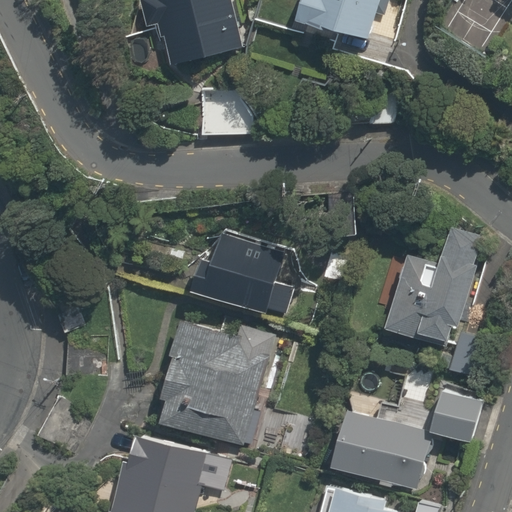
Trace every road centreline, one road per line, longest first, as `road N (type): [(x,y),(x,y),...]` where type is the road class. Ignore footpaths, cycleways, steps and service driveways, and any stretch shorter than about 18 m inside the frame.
road 1 (residential): [(511,219),(424,162),(146,162),(107,155),(74,134),(13,0)]
road 2 (residential): [(0,258),(29,330),(0,409)]
